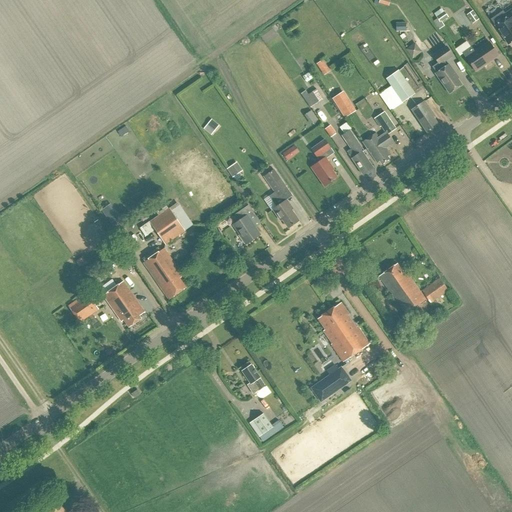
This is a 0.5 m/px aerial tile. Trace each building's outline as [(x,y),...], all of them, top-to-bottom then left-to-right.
[(436,20),(438,24),(449,17),(445,11),(444,11),(442,8),(435,12),(439,19),(436,20)] [(495,26),(508,45),(511,41),(511,9),(504,14),(507,18),(495,26)] [(479,18),(474,10),(467,14),(473,23),(479,18)] [(404,47),(410,58),(421,51),(415,40),(404,47)] [(458,54),(470,47),(466,41),(454,48),(458,54)] [(466,58),(475,72),(498,56),(489,42),(466,58)] [(443,69),(436,74),(449,93),(461,85),(457,79),(458,78),(449,65),(447,66),(444,62),(453,56),(446,47),(433,56),(440,65),(443,69)] [(331,71),(324,60),(317,64),(325,76),(331,71)] [(387,78),(403,101),(415,93),(399,70),(387,78)] [(303,100),(310,109),(323,100),(316,91),(303,100)] [(333,101),(341,113),(352,106),(344,94),(333,101)] [(434,115),(425,101),(412,110),(427,133),(439,126),(433,117),(434,115)] [(379,137),(386,148),(394,143),(388,134),(400,126),(388,110),(376,118),(386,132),(379,137)] [(315,117),(309,121),(311,125),(318,120),(315,117)] [(204,129),(211,135),(220,125),(213,119),(204,129)] [(330,125),(324,129),(331,138),(337,134),(330,125)] [(347,152),(363,175),(373,168),(362,152),(364,151),(350,130),(342,136),(351,149),(347,152)] [(379,161),(382,165),(390,159),(388,157),(391,155),(386,148),(379,137),(376,133),(362,142),(377,163),(379,161)] [(311,168),(324,186),(337,178),(329,165),(330,164),(326,158),(334,153),(325,140),(312,149),(320,161),(311,168)] [(287,151),(283,153),(288,160),(291,158),(287,151)] [(227,170),(233,178),(243,171),(238,163),(227,170)] [(283,219),(288,228),(299,221),(291,210),(293,209),(286,200),(286,201),(281,194),(288,189),(274,170),(264,177),(275,192),(271,195),(278,206),(273,210),(281,221),(283,219)] [(100,209),(111,225),(121,218),(110,202),(100,209)] [(175,204),(170,208),(185,230),(190,227),(183,216),(175,204)] [(233,225),(246,244),(260,235),(255,228),(261,223),(249,206),(237,215),(240,220),(233,225)] [(150,222),(166,244),(185,230),(170,208),(150,222)] [(153,250),(151,238),(139,241),(141,252),(153,250)] [(178,269),(164,248),(143,263),(169,300),(186,288),(180,278),(181,277),(176,270),(178,269)] [(397,264),(379,276),(406,315),(426,301),(408,275),(408,276),(404,270),(402,271),(397,264)] [(422,291),(430,303),(449,291),(440,278),(422,291)] [(122,322),(124,320),(129,327),(141,319),(139,316),(144,312),(123,282),(103,296),(122,322)] [(99,309),(89,295),(70,308),(80,322),(99,309)] [(327,339),(343,362),(369,344),(341,303),(318,319),(325,330),(323,331),(328,339),(327,339)] [(247,385),(252,393),(258,389),(259,391),(265,387),(260,378),(251,364),(242,371),(250,383),(247,385)] [(341,368),(311,388),(321,402),(350,381),(341,368)] [(131,394),(134,398),(140,394),(137,390),(131,394)] [(259,437),(263,442),(284,427),(278,420),(271,425),(263,414),(250,423),(259,437)] [(65,511),(59,502),(44,511),(65,511)]
